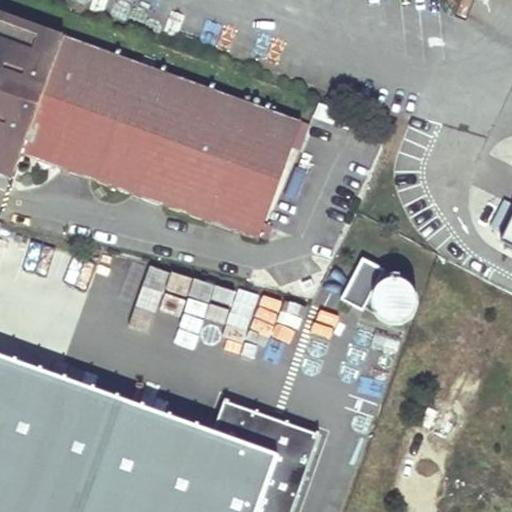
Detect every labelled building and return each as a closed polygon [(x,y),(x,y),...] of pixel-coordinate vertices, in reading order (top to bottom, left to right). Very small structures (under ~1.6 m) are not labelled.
[(223,0),(309,29),(319,0),(223,0)] [(0,177),(10,181),(19,157),(256,243),(299,124),(0,15),(0,177)] [(503,237),(511,214),(511,195),(491,188),(475,227),(503,237)] [(401,327),(419,286),(359,259),(341,300),(401,327)] [(274,321),(280,297),(141,264),(130,311),(156,317),(182,323),(180,334),(244,349),(251,316),(274,321)] [(212,432),(0,356),(0,511),(290,511),(318,435),(279,421),(223,401),(212,432)]
